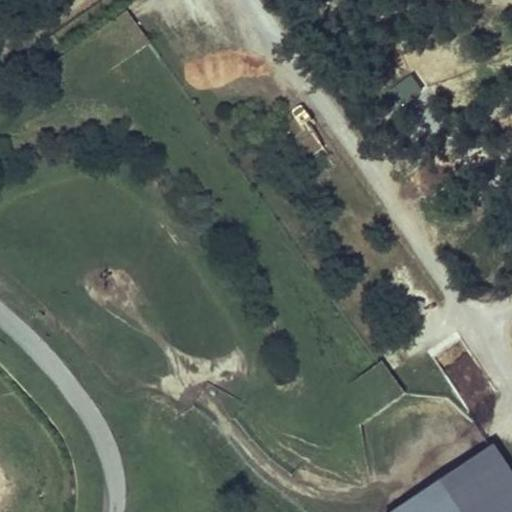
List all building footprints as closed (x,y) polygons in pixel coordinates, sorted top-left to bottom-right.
[(69,99),(147,43),(124,11),(46,67),(69,99)] [(466,81),(454,92),(468,107),(479,96),(466,81)] [(490,124),(480,132),(492,146),(502,137),(490,124)] [(337,439),(402,394),(379,361),(314,407),(337,439)] [(511,511),(511,485),(487,449),(391,511),(511,511)]
